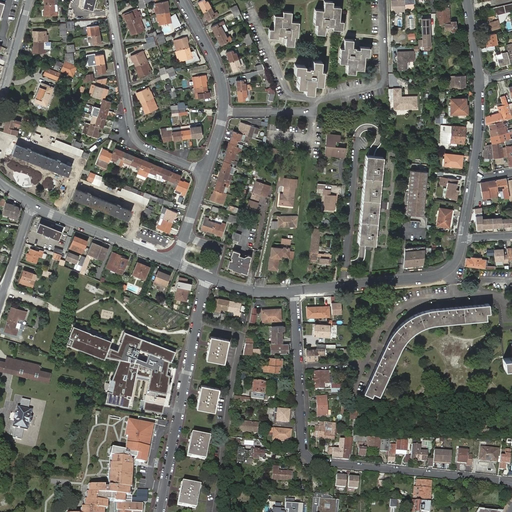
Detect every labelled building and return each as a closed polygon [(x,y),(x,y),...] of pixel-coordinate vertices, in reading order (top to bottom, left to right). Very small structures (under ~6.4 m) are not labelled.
[(84,0),(82,7),(92,9),(94,0),(84,0)] [(203,12),(210,8),(207,1),(205,2),(204,0),(202,0),(198,3),(203,12)] [(403,0),(390,0),(390,12),(404,11),(404,5),(403,0)] [(156,15),(168,12),(167,7),(169,7),(168,1),(154,4),(155,8),(154,7),(156,15)] [(336,21),(336,16),(337,12),(339,12),(339,7),(331,7),(331,2),(323,1),(322,11),(314,10),(314,15),(315,15),(314,24),(316,24),(316,33),(324,34),(324,27),(327,27),(327,26),(328,24),(332,24),(332,26),(332,28),(341,29),(342,21),(338,21),(336,21)] [(511,3),(488,9),(489,16),(492,16),(495,15),(497,15),(510,11),(511,11),(511,3)] [(55,4),(45,5),(45,10),(44,10),(44,16),(58,15),(57,11),(55,11),(55,4)] [(214,14),(210,8),(203,12),(207,21),(217,15),(216,13),(214,14)] [(436,14),(436,27),(444,27),(444,30),(451,30),(451,32),(456,31),(455,22),(450,22),(450,24),(449,24),(448,8),(436,9),(436,14)] [(127,19),(129,24),(140,19),(142,18),(139,10),(137,11),(136,9),(123,14),(126,20),(127,19)] [(240,15),(239,13),(238,9),(231,13),(233,16),(234,18),(240,15)] [(503,19),(505,16),(506,14),(511,13),(510,11),(497,15),(499,22),(503,19)] [(181,25),(177,18),(170,16),(169,16),(168,12),(156,15),(157,21),(158,21),(159,25),(170,23),(173,28),(181,25)] [(273,30),(268,30),(268,38),(277,39),(278,36),(278,34),(283,35),(282,37),(282,38),(286,38),(285,46),(293,46),(294,37),(296,37),(296,28),(298,28),(298,23),(290,22),(291,13),(283,12),(282,17),(274,16),(273,21),(275,21),(275,25),(275,30),(273,30)] [(429,17),(420,17),(420,38),(417,38),(417,46),(430,46),(429,17)] [(140,19),(129,24),(130,28),(129,28),(132,34),(144,29),(140,19)] [(490,30),(500,27),(497,19),(487,23),(490,30)] [(216,36),(224,32),(226,31),(221,22),(211,27),(216,36)] [(67,23),(58,23),(59,37),(62,38),(63,41),(66,41),(67,23)] [(89,36),(100,34),(99,28),(97,28),(97,25),(87,27),(89,36)] [(34,37),(34,42),(44,42),(44,35),(46,35),(46,31),(33,31),(33,37),(34,37)] [(164,38),(163,33),(157,35),(156,32),(153,32),(155,36),(156,40),(157,40),(164,38)] [(227,39),(224,32),(216,36),(221,46),(231,40),(230,37),(227,39)] [(101,40),(100,34),(89,36),(88,36),(89,45),(100,43),(99,41),(101,40)] [(177,51),(189,48),(187,43),(188,42),(187,37),(174,41),(177,51)] [(253,44),(250,37),(244,40),(247,46),(253,44)] [(362,64),(362,59),(362,55),(364,55),(368,56),(369,49),(364,49),(364,47),(359,47),(359,49),(359,51),(354,51),(355,48),(355,47),(351,47),(352,40),(343,39),(343,48),(342,48),(341,58),(339,57),(338,62),(347,63),(346,73),(354,73),(355,68),(363,69),(363,64),(362,64)] [(44,42),(34,42),(34,47),(33,47),(33,52),(47,52),(47,48),(51,48),(51,41),(48,42),(44,42)] [(190,52),(189,48),(177,51),(175,52),(177,58),(179,58),(180,61),(186,60),(187,63),(200,60),(195,51),(190,52)] [(413,50),(396,51),(397,70),(407,69),(407,61),(414,61),(413,50)] [(229,62),(237,59),(235,53),(233,53),(232,51),(226,53),(229,62)] [(510,63),(507,51),(496,54),(499,66),(510,63)] [(74,64),(73,52),(66,53),(67,61),(74,64)] [(134,62),(136,66),(147,62),(143,52),(130,57),(133,63),(134,62)] [(102,54),(95,55),(95,58),(92,58),(93,65),(96,65),(104,63),(103,57),(102,57),(102,54)] [(240,67),(237,59),(229,62),(232,72),(239,70),(238,67),(240,67)] [(61,70),(73,76),(77,66),(74,64),(67,61),(66,61),(61,70)] [(305,88),(304,93),(313,93),(313,84),(322,85),(322,80),(320,80),(321,70),(320,70),(321,61),(312,61),(312,68),(308,68),(308,69),(308,70),(304,70),(304,68),(304,66),(295,65),(294,73),(298,73),(301,73),(301,75),(299,75),(299,78),(299,83),(297,82),(297,87),(305,88)] [(147,62),(136,66),(138,71),(136,71),(139,77),(151,72),(147,62)] [(104,63),(96,65),(98,74),(104,73),(104,70),(105,70),(104,63)] [(166,73),(164,70),(163,66),(158,69),(159,72),(160,76),(166,73)] [(60,73),(47,67),(44,74),(57,79),(60,73)] [(194,88),(197,88),(206,86),(205,82),(207,82),(205,75),(192,78),(194,88)] [(465,87),(465,75),(451,76),(451,87),(465,87)] [(236,81),(237,91),(246,90),(249,90),(248,83),(243,83),(242,80),(236,81)] [(39,87),(35,98),(33,102),(47,107),(54,88),(41,82),(39,87)] [(97,90),(95,97),(103,99),(104,100),(105,95),(106,95),(108,89),(95,85),(94,89),(97,90)] [(211,97),(210,91),(207,91),(206,86),(197,88),(198,95),(195,95),(196,99),(209,97),(211,97)] [(401,87),(392,88),(393,109),(418,108),(417,95),(401,96),(401,87)] [(140,99),(141,103),(150,99),(151,99),(153,98),(154,98),(151,91),(150,92),(148,88),(136,93),(139,99),(140,99)] [(246,90),(237,91),(238,101),(248,100),(248,97),(247,98),(246,90)] [(485,117),(486,125),(488,124),(505,120),(511,117),(511,113),(510,109),(505,95),(500,97),(503,106),(498,107),(499,113),(495,114),(492,115),(485,117)] [(150,99),(141,103),(143,107),(142,108),(145,113),(157,108),(153,98),(151,99),(150,99)] [(103,99),(100,107),(107,109),(107,107),(109,107),(110,102),(104,100),(103,99)] [(449,113),(467,113),(467,107),(465,107),(465,99),(449,99),(449,113)] [(107,109),(100,107),(98,107),(95,115),(97,116),(105,119),(107,112),(106,112),(107,109)] [(105,119),(97,116),(96,121),(95,125),(99,126),(101,127),(102,125),(103,125),(105,119)] [(8,117),(4,131),(17,135),(21,121),(8,117)] [(488,124),(490,129),(503,126),(504,126),(507,125),(505,120),(488,124)] [(99,126),(95,125),(91,124),(85,122),(84,125),(83,128),(82,132),(84,133),(97,137),(99,131),(97,131),(99,126)] [(251,126),(241,122),(238,128),(239,129),(238,133),(242,134),(251,138),(253,133),(257,134),(259,129),(251,126)] [(190,125),(191,136),(191,137),(196,137),(196,138),(202,137),(201,124),(190,125)] [(191,136),(190,125),(180,127),(181,130),(182,139),(188,138),(188,137),(191,136)] [(490,129),(491,136),(506,133),(506,131),(504,131),(504,130),(508,129),(507,125),(504,126),(503,126),(490,129)] [(450,143),(464,144),(465,128),(451,127),(442,127),(441,144),(448,145),(450,143)] [(171,131),(171,130),(164,131),(164,128),(160,129),(162,142),(168,141),(168,140),(173,140),(172,139),(171,131)] [(182,139),(181,130),(171,131),(172,139),(175,138),(176,139),(182,139)] [(39,140),(40,137),(37,136),(38,134),(34,132),(31,137),(39,140)] [(238,133),(233,132),(230,141),(242,145),(243,143),(239,141),(242,134),(238,133)] [(491,136),(493,143),(503,141),(504,140),(511,139),(509,134),(509,132),(506,133),(491,136)] [(336,154),(335,159),(344,160),(345,150),(335,149),(336,144),(340,144),(341,138),(327,137),(325,155),(334,156),(334,154),(336,154)] [(79,148),(71,145),(56,140),(55,143),(51,142),(50,144),(81,156),(84,150),(79,148)] [(75,140),(73,146),(79,148),(81,142),(75,140)] [(241,149),(242,145),(230,141),(227,151),(235,154),(237,147),(241,149)] [(491,144),(492,158),(507,156),(505,148),(503,148),(502,143),(503,143),(503,141),(493,143),(491,144)] [(492,158),(491,144),(484,146),(484,150),(483,150),(481,158),(484,158),(483,161),(488,161),(488,158),(492,158)] [(12,154),(68,175),(71,166),(60,162),(60,161),(57,159),(56,161),(30,150),(30,149),(27,148),(27,149),(16,145),(12,154)] [(118,158),(120,159),(123,152),(114,148),(111,154),(108,163),(111,164),(113,161),(115,162),(118,158)] [(108,163),(111,154),(107,153),(107,152),(101,149),(96,162),(102,164),(106,166),(108,163)] [(223,161),(235,165),(236,162),(233,161),(235,154),(227,151),(223,161)] [(123,152),(120,159),(118,163),(122,165),(122,162),(129,165),(133,156),(123,152)] [(443,167),(460,169),(462,157),(444,155),(443,167)] [(140,167),(142,160),(133,156),(129,165),(136,167),(137,165),(140,167)] [(382,166),(383,158),(371,156),(366,156),(365,160),(368,160),(367,167),(365,167),(363,181),(366,182),(365,189),(363,188),(361,203),(364,203),(363,210),(361,210),(359,225),(362,225),(361,232),(359,232),(358,243),(366,244),(365,249),(371,250),(371,248),(373,248),(373,246),(371,245),(372,244),(375,245),(376,234),(370,233),(370,230),(376,231),(378,212),(372,211),(372,209),(378,209),(380,190),(373,190),(374,187),(380,188),(382,169),(375,168),(376,165),(382,166)] [(142,160),(140,167),(138,170),(137,172),(141,173),(142,170),(148,173),(152,164),(142,160)] [(234,168),(235,165),(223,161),(220,171),(229,174),(231,167),(234,168)] [(152,164),(148,173),(155,176),(153,179),(156,180),(158,175),(161,168),(152,164)] [(160,178),(167,181),(171,172),(161,168),(158,175),(161,176),(160,178)] [(423,216),(427,171),(410,170),(406,215),(408,215),(413,215),(423,216)] [(217,180),(224,182),(229,184),(232,175),(229,174),(220,171),(217,180)] [(178,180),(180,176),(171,172),(167,181),(173,183),(174,181),(177,183),(178,180)] [(97,179),(100,180),(102,177),(94,174),(91,182),(91,183),(95,184),(97,179)] [(446,189),(445,197),(449,198),(449,199),(455,200),(457,190),(453,190),(453,188),(454,188),(455,180),(446,178),(446,180),(438,178),(437,186),(445,186),(445,189),(446,189)] [(506,178),(495,179),(497,191),(503,189),(505,198),(509,198),(506,178)] [(104,185),(105,182),(100,180),(97,179),(95,184),(106,189),(107,186),(104,185)] [(283,199),(279,198),(279,205),(292,206),(294,188),(296,188),(297,180),(286,179),(285,187),(284,187),(283,195),(283,199)] [(481,182),(479,182),(483,202),(490,200),(489,194),(493,194),(493,195),(497,195),(497,191),(495,179),(481,182)] [(177,183),(174,192),(178,193),(178,191),(181,192),(180,194),(184,196),(189,183),(183,181),(183,182),(178,180),(177,183)] [(214,190),(222,193),(225,186),(223,185),(224,182),(217,180),(214,190)] [(256,182),(250,201),(257,203),(260,195),(266,197),(269,187),(256,182)] [(73,198),(128,220),(131,211),(120,207),(120,206),(118,205),(117,205),(117,206),(91,195),(91,194),(88,193),(87,193),(76,189),(73,198)] [(121,192),(118,190),(117,193),(147,205),(149,199),(143,197),(138,195),(129,191),(124,190),(122,189),(121,192)] [(223,204),(224,201),(220,199),(222,193),(214,190),(212,194),(210,200),(223,204)] [(325,195),(324,210),(334,211),(336,196),(330,196),(331,191),(324,190),(323,195),(325,195)] [(257,203),(250,201),(249,200),(247,205),(256,208),(258,203),(257,203)] [(19,210),(16,207),(11,205),(12,204),(4,203),(3,205),(1,213),(9,215),(8,216),(16,218),(19,210)] [(160,218),(172,222),(174,219),(175,219),(177,213),(164,208),(162,211),(163,211),(160,218)] [(448,228),(450,211),(438,210),(436,227),(448,228)] [(228,221),(232,223),(236,224),(238,218),(234,217),(230,215),(228,221)] [(501,216),(481,218),(482,228),(502,226),(502,219),(501,216)] [(207,231),(212,232),(215,223),(208,220),(209,219),(205,217),(201,230),(207,232),(207,231)] [(297,228),(298,217),(279,217),(278,227),(297,228)] [(511,217),(502,219),(502,226),(511,225),(511,217)] [(171,227),(172,222),(160,218),(156,228),(169,233),(171,227)] [(51,222),(49,227),(61,232),(63,227),(51,222)] [(61,232),(49,227),(39,223),(36,231),(45,235),(44,236),(48,238),(48,236),(58,240),(61,232)] [(215,223),(212,232),(216,234),(216,235),(222,236),(226,224),(222,223),(221,225),(215,223)] [(319,253),(320,239),(321,230),(312,229),(311,238),(309,262),(312,263),(331,265),(332,254),(319,253)] [(81,250),(82,246),(84,242),(74,237),(70,246),(77,249),(76,252),(81,254),(83,250),(81,250)] [(108,251),(91,244),(87,253),(104,259),(108,251)] [(422,267),(424,245),(405,248),(403,269),(422,267)] [(270,256),(269,269),(277,270),(278,257),(281,258),(281,256),(288,257),(289,248),(281,247),(281,248),(272,247),(271,256),(270,256)] [(503,255),(503,249),(494,249),(494,261),(503,260),(503,263),(507,262),(507,255),(503,255)] [(31,250),(27,260),(36,263),(38,257),(41,258),(43,252),(40,251),(39,252),(31,250)] [(75,263),(78,255),(67,250),(63,259),(75,263)] [(247,274),(251,256),(248,255),(244,257),(239,256),(240,252),(233,251),(231,258),(232,258),(231,261),(230,260),(227,267),(233,269),(232,271),(241,274),(242,273),(247,274)] [(121,258),(122,256),(116,254),(112,266),(118,268),(116,272),(122,274),(127,260),(123,258),(121,258)] [(484,268),(484,269),(489,269),(489,266),(485,265),(485,259),(481,259),(481,257),(470,256),(470,257),(466,257),(464,266),(466,266),(484,268)] [(144,279),(149,267),(137,263),(132,274),(144,279)] [(24,271),(21,280),(24,281),(23,284),(32,286),(34,281),(30,279),(32,274),(24,271)] [(169,276),(158,271),(154,281),(161,284),(161,286),(158,285),(156,289),(163,291),(169,276)] [(178,282),(175,299),(185,301),(188,289),(189,289),(189,284),(186,283),(186,278),(179,277),(178,282)] [(220,309),(227,310),(229,301),(218,299),(217,300),(216,308),(214,308),(214,311),(219,312),(220,309)] [(229,301),(227,310),(235,312),(234,315),(239,316),(240,313),(238,312),(240,303),(229,301)] [(330,313),(340,314),(340,301),(330,301),(330,313)] [(489,310),(488,304),(484,304),(484,306),(477,306),(477,309),(474,309),(474,307),(465,308),(465,310),(462,310),(462,308),(458,308),(458,311),(455,311),(455,309),(446,310),(447,312),(444,312),(443,310),(439,310),(440,313),(437,313),(436,310),(426,312),(427,314),(423,315),(425,319),(431,317),(432,323),(445,322),(444,316),(450,315),(450,321),(463,320),(463,314),(468,313),(469,319),(486,318),(485,313),(485,311),(489,310)] [(307,318),(329,316),(329,306),(307,307),(307,318)] [(9,320),(17,322),(18,318),(24,320),(26,312),(12,308),(10,313),(12,314),(9,320)] [(262,321),(279,321),(278,310),(261,310),(262,321)] [(425,319),(421,320),(417,322),(415,319),(411,321),(410,318),(402,324),(403,326),(400,329),(403,332),(400,335),(398,338),(395,336),(393,339),(390,338),(386,346),(388,347),(387,350),(385,349),(383,353),(385,354),(384,356),(382,356),(379,363),(380,364),(379,367),(377,366),(376,370),(377,371),(376,374),(374,373),(371,381),(372,381),(371,384),(369,383),(366,390),(364,394),(367,395),(368,391),(373,393),(377,395),(384,380),(379,377),(381,373),(387,375),(392,363),(387,360),(389,356),(394,358),(400,346),(395,343),(398,338),(403,342),(405,339),(407,337),(410,334),(412,332),(409,327),(411,326),(414,330),(417,329),(420,327),(424,326),(427,325),(425,319)] [(15,328),(17,322),(9,320),(8,319),(5,329),(8,330),(7,332),(16,335),(18,329),(15,328)] [(328,336),(329,324),(314,324),(313,335),(328,336)] [(282,343),(281,331),(284,331),(283,326),(271,326),(272,342),(282,343)] [(400,329),(398,326),(395,329),(400,335),(403,332),(400,329)] [(168,368),(169,361),(171,362),(175,351),(124,332),(117,351),(109,348),(112,341),(94,335),(90,334),(91,333),(73,327),(69,338),(73,340),(70,347),(104,360),(105,358),(119,361),(112,380),(110,379),(106,403),(128,407),(130,398),(127,398),(128,396),(132,397),(136,376),(149,378),(145,401),(165,405),(168,385),(169,375),(170,368),(168,368)] [(400,335),(395,329),(392,333),(395,336),(398,338),(400,335)] [(224,363),(228,340),(210,336),(206,359),(224,363)] [(400,346),(403,342),(398,338),(395,343),(400,346)] [(252,342),(245,342),(243,354),(256,355),(261,354),(261,349),(252,349),(252,342)] [(511,343),(509,344),(510,355),(511,355),(511,357),(501,358),(502,368),(508,368),(508,366),(511,366),(511,368),(511,367),(511,343)] [(271,354),(287,353),(286,345),(280,345),(280,344),(272,344),(272,349),(271,350),(271,354)] [(323,348),(316,348),(316,349),(306,350),(306,361),(317,360),(316,354),(323,354),(323,348)] [(263,369),(278,371),(279,365),(281,365),(281,358),(268,357),(267,364),(261,363),(261,367),(263,367),(263,369)] [(0,370),(50,383),(52,374),(40,371),(41,365),(13,358),(11,363),(6,362),(0,360),(0,370)] [(328,371),(313,372),(314,379),(312,379),(312,382),(314,382),(314,385),(315,385),(315,389),(324,389),(323,385),(324,385),(329,384),(329,375),(328,371)] [(264,399),(265,382),(253,381),(251,398),(264,399)] [(214,411),(219,388),(201,385),(196,408),(214,411)] [(326,416),(326,396),(316,397),(317,416),(326,416)] [(14,413),(12,418),(13,419),(11,427),(14,428),(12,438),(20,440),(23,429),(26,430),(28,424),(30,423),(31,418),(30,416),(31,410),(28,409),(30,401),(21,399),(19,407),(16,406),(15,412),(14,413)] [(163,414),(165,405),(145,401),(143,410),(163,414)] [(289,411),(277,409),(277,413),(276,420),(286,421),(287,416),(288,416),(289,411)] [(107,482),(107,484),(104,484),(101,484),(92,485),(88,489),(87,493),(88,493),(88,496),(86,496),(85,499),(85,501),(86,501),(86,503),(84,503),(84,508),(82,508),(82,511),(106,511),(107,509),(109,509),(108,511),(142,511),(143,503),(139,502),(135,502),(132,502),(133,495),(131,494),(131,490),(131,487),(134,487),(134,483),(134,472),(134,466),(134,464),(134,460),(133,460),(133,457),(138,458),(138,460),(142,461),(148,463),(155,424),(130,420),(126,435),(129,436),(127,447),(127,449),(114,447),(112,455),(112,457),(112,460),(112,462),(112,464),(110,464),(110,467),(108,467),(108,468),(108,475),(108,476),(109,477),(109,482),(107,482)] [(249,430),(249,432),(257,433),(258,422),(240,420),(240,429),(249,430)] [(318,437),(334,439),(334,434),(335,429),(332,429),(332,431),(327,431),(328,427),(330,427),(335,427),(335,423),(324,422),(324,423),(323,427),(319,426),(315,426),(314,432),(318,432),(318,437)] [(277,433),(276,439),(289,440),(289,435),(291,435),(291,430),(285,429),(284,430),(281,430),(281,429),(275,428),(274,433),(277,433)] [(205,460),(209,437),(191,433),(187,456),(205,460)] [(363,443),(363,441),(367,441),(367,437),(355,435),(354,439),(358,442),(358,444),(359,445),(358,454),(365,455),(366,445),(362,445),(363,443)] [(390,439),(369,437),(368,447),(369,447),(368,450),(373,450),(374,448),(379,448),(379,451),(386,451),(385,455),(388,455),(388,454),(390,439)] [(344,440),(342,459),(347,459),(348,454),(348,452),(350,452),(351,439),(344,438),(344,440)] [(333,448),(331,457),(342,459),(344,440),(339,439),(338,450),(335,449),(335,448),(333,448)] [(396,446),(395,455),(406,456),(407,441),(402,441),(401,442),(397,441),(396,446)] [(244,456),(253,457),(254,448),(250,447),(250,445),(245,444),(245,446),(238,446),(236,462),(243,463),(244,456)] [(388,461),(394,461),(395,455),(396,446),(392,445),(391,453),(391,455),(388,454),(388,455),(388,461)] [(425,452),(419,451),(419,446),(412,446),(410,459),(424,461),(425,452)] [(260,448),(254,448),(253,457),(259,458),(260,457),(263,457),(263,458),(263,459),(264,459),(265,459),(266,458),(266,457),(266,456),(265,456),(264,455),(264,456),(264,452),(265,452),(266,452),(267,451),(267,450),(267,449),(266,449),(265,449),(264,449),(264,450),(260,449),(260,448)] [(497,449),(480,448),(479,460),(496,462),(497,449)] [(433,459),(433,463),(450,464),(451,451),(434,449),(433,459)] [(471,465),(472,455),(467,454),(467,451),(458,450),(457,462),(466,463),(466,464),(471,465)] [(277,479),(290,480),(292,472),(274,469),(272,483),(277,483),(277,479)] [(346,475),(336,474),(335,487),(345,488),(346,475)] [(359,477),(349,476),(348,488),(358,489),(359,477)] [(370,477),(368,492),(375,493),(377,478),(370,477)] [(419,488),(418,502),(429,503),(431,481),(416,480),(416,488),(419,488)] [(195,508),(200,486),(182,482),(177,505),(195,508)] [(336,511),(338,500),(314,498),(312,511),(336,511)] [(413,501),(411,501),(410,511),(427,511),(429,503),(418,502),(413,501)] [(302,511),(303,504),(286,503),(285,509),(288,509),(288,511),(285,511),(286,510),(282,510),(282,506),(276,505),(275,511),(273,510),(272,511),(302,511)]
